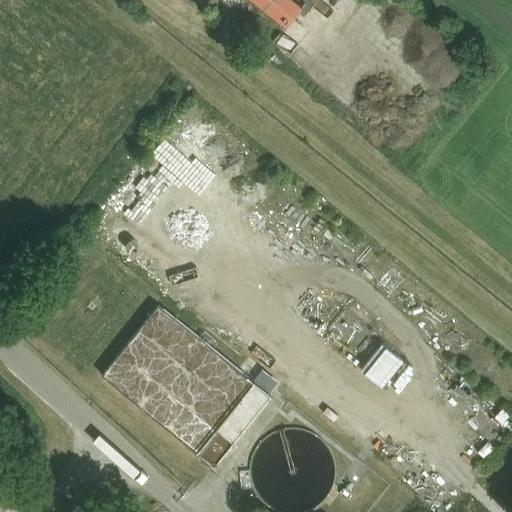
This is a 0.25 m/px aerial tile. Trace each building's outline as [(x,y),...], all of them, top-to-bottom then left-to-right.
[(263,0),(287,18),(298,5),(305,12),(314,0),(263,0)] [(215,466),(271,396),(159,305),(102,375),(215,466)] [(360,369),(380,386),(402,360),(381,342),(360,369)] [(35,471),(44,477),(51,468),(43,461),(35,471)] [(0,511),(15,495),(0,483),(0,511)]
